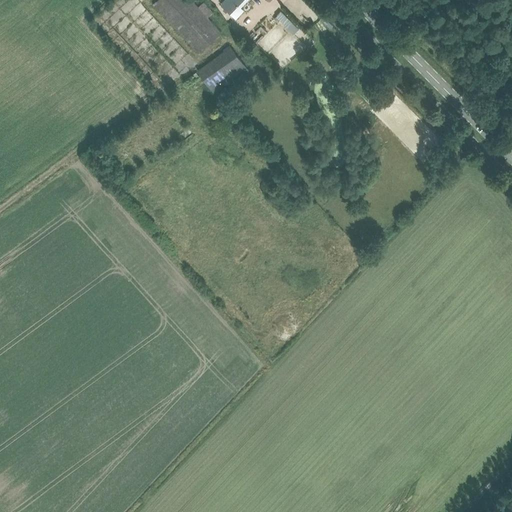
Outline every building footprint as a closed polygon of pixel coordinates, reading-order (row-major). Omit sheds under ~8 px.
[(198,6),(192,0),(157,0),(153,4),(198,53),(221,32),(208,17),(213,13),(204,2),(198,6)] [(269,0),(224,0),(220,4),(234,17),(242,9),(237,4),(241,0),(269,0)] [(281,10),(275,15),(292,34),(298,28),(281,10)] [(270,22),(276,28),(281,24),(274,17),(270,22)] [(198,70),(216,94),(248,70),(229,44),(223,49),(224,51),(198,70)]
